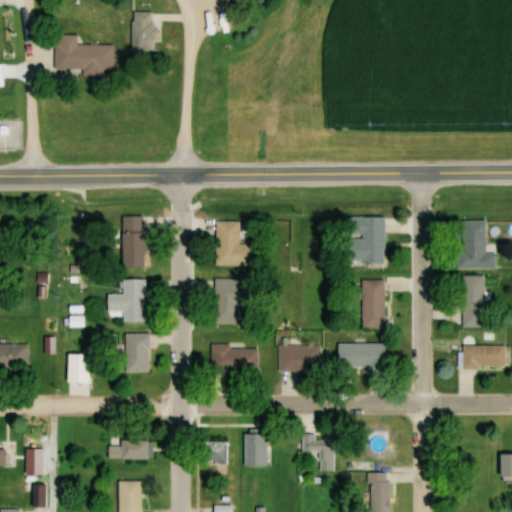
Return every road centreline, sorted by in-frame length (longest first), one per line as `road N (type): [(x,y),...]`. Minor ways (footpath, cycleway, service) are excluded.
road 1 (secondary): [(0,182),(511,174)]
road 2 (residential): [(511,403),(0,403)]
road 3 (residential): [(424,511),(421,178)]
road 4 (residential): [(183,511),(188,180)]
